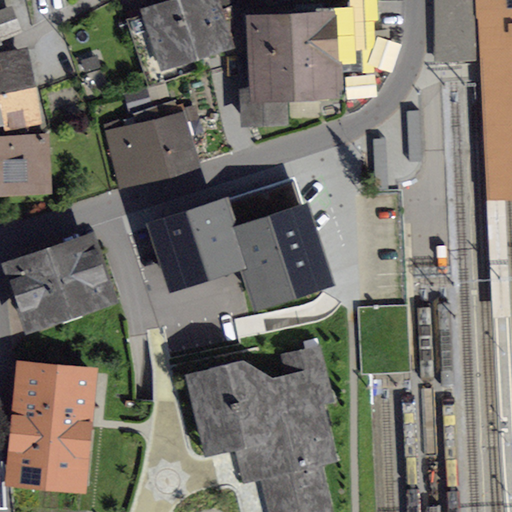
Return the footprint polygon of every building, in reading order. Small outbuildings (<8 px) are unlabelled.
[(212,12),(207,0),(186,0),(156,10),(153,3),(128,11),(151,82),(199,67),(193,48),(231,35),(230,6),(212,12)] [(433,0),(435,61),(479,59),(479,37),(478,26),(477,0),(433,0)] [(511,0),(477,0),(478,26),(479,37),(479,59),(486,200),(503,200),(505,200),(511,199),(511,0)] [(296,24),(296,9),(243,11),(247,120),(252,120),(258,122),(265,123),(271,122),(277,119),(282,119),(281,86),(327,84),(325,23),(296,24)] [(16,30),(9,11),(0,14),(0,32),(1,35),(16,30)] [(0,98),(4,116),(6,128),(35,122),(21,54),(0,58),(0,98)] [(101,67),(97,56),(82,60),(85,71),(101,67)] [(129,111),(152,105),(147,88),(125,95),(129,111)] [(119,176),(170,162),(157,115),(154,105),(130,112),(133,121),(108,128),(110,138),(108,138),(119,176)] [(193,165),(192,164),(178,116),(185,114),(183,107),(157,115),(170,162),(173,171),(193,165)] [(420,111),(407,112),(410,162),(423,161),(420,111)] [(0,185),(47,184),(46,162),(47,162),(46,134),(21,135),(22,140),(0,140),(0,185)] [(386,139),(373,140),(375,191),(388,191),(386,139)] [(218,236),(224,267),(247,263),(248,272),(332,255),(318,189),(235,206),(240,232),(218,236)] [(503,200),(486,200),(493,318),(510,317),(503,200)] [(204,249),(194,221),(170,229),(168,221),(127,234),(132,251),(126,253),(132,270),(138,269),(144,288),(185,274),(180,257),(204,249)] [(36,316),(117,289),(104,250),(87,256),(84,247),(20,268),(36,316)] [(188,299),(184,287),(142,301),(146,313),(188,299)] [(360,309),(364,372),(409,369),(405,306),(360,309)] [(309,511),(310,510),(331,505),(322,464),(327,462),(321,438),(331,435),(321,394),(331,392),(321,346),(294,352),(298,372),(273,378),(243,360),(210,368),(205,376),(194,379),(196,391),(192,398),(200,432),(207,436),(210,448),(222,445),(229,450),(261,441),(269,475),(261,477),(269,511),(274,511),(281,511),(280,511),(309,511)] [(83,477),(92,372),(22,366),(19,400),(18,400),(11,471),(83,477)]
